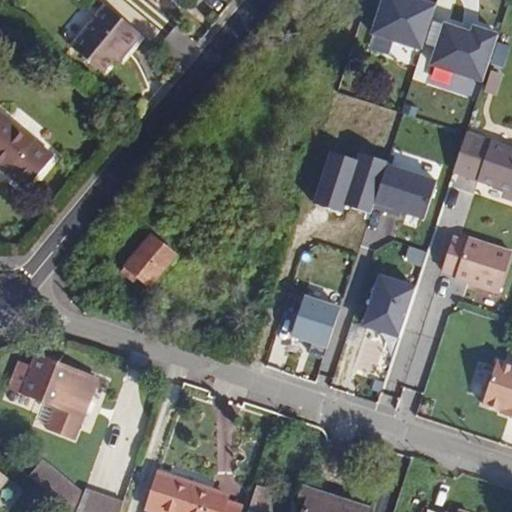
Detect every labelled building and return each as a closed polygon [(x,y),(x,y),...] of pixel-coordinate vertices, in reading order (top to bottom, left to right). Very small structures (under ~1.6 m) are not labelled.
[(383,0),(372,33),(426,52),(442,4),(431,0),(383,0)] [(113,60),(121,50),(125,53),(140,35),(104,5),(70,47),(102,73),(113,60)] [(433,65),(489,83),(504,37),(448,19),(433,65)] [(125,53),(121,50),(113,60),(117,63),(125,53)] [(54,158),(0,112),(0,158),(11,168),(6,174),(26,190),(54,158)] [(511,148),(464,132),(452,171),(511,190),(511,148)] [(11,168),(0,158),(0,168),(6,174),(11,168)] [(444,182),(394,164),(378,208),(402,216),(404,212),(430,221),(444,182)] [(455,173),(450,187),(500,205),(505,191),(455,173)] [(347,191),(339,188),(328,219),(361,230),(374,195),(349,186),(347,191)] [(158,235),(132,267),(153,284),(179,253),(158,235)] [(511,266),(511,250),(473,238),(472,241),(457,236),(447,269),(462,274),(461,278),(503,292),(511,266)] [(340,309),(305,297),(291,336),(312,343),(309,352),(324,357),(340,309)] [(59,408),(52,426),(74,436),(97,379),(45,358),(40,370),(27,365),(16,390),(59,408)] [(511,361),(508,360),(494,402),(511,408),(511,411),(511,410),(511,361)] [(123,511),(127,503),(98,494),(91,492),(49,457),(34,476),(79,511),(123,511)] [(0,467),(0,492),(12,477),(0,467)] [(253,511),(254,511),(232,505),(234,496),(168,474),(157,509),(166,511),(253,511)] [(356,511),(319,500),(315,511),(356,511)]
